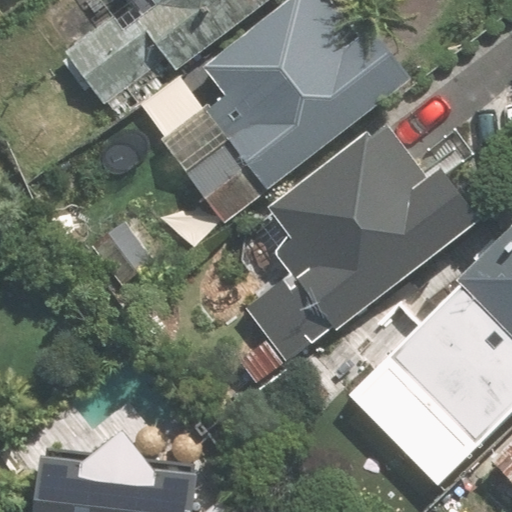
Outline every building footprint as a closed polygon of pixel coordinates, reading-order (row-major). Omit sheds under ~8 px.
[(124,109),(273,0),(157,0),(129,21),(122,11),(77,44),(124,109)] [(229,217),(437,66),(405,23),(380,40),(351,0),(303,0),(214,65),(233,91),(170,137),(229,217)] [(293,360),(503,204),(468,158),(449,172),(405,113),(289,199),(307,224),(284,241),(306,270),(255,308),(293,360)] [(0,181),(0,216),(17,204),(0,181)] [(148,196),(98,239),(140,288),(190,245),(148,196)] [(451,476),(511,416),(511,233),(360,382),(451,476)] [(135,406),(110,427),(43,422),(36,511),(265,511),(245,482),(219,505),(224,435),(157,430),(135,406)] [(511,442),(500,454),(511,467),(511,442)]
